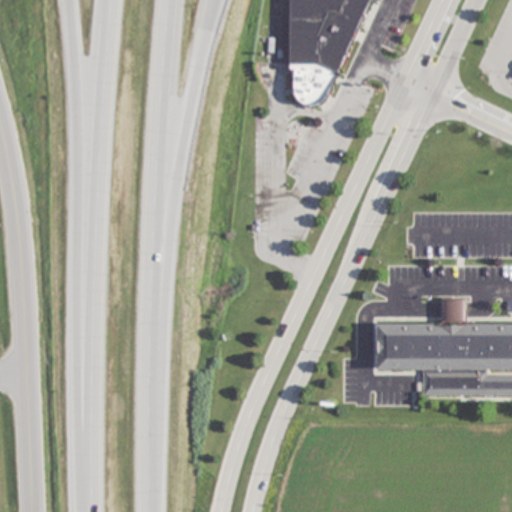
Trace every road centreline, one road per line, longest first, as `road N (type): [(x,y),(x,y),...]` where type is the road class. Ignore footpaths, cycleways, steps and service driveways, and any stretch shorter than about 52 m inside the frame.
road 1 (secondary): [(254,511),(277,428),(474,0)]
road 2 (secondary): [(438,0),(251,411),(220,511)]
road 3 (motorway): [(112,0),(91,511)]
road 4 (motorway): [(69,0),(88,511)]
road 5 (motorway): [(152,400),(180,179),(221,0)]
road 6 (motorway): [(152,400),(151,273),(173,0)]
road 7 (secondary): [(32,511),(18,222),(0,124)]
